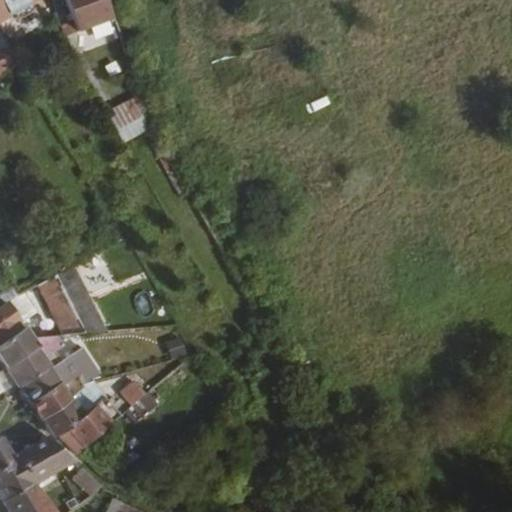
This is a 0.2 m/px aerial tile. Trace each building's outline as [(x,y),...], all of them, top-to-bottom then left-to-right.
[(0,0),(0,26),(44,2),(43,0),(0,0)] [(65,0),(77,33),(112,20),(105,0),(65,0)] [(0,78),(19,69),(6,51),(0,54),(0,78)] [(154,127),(139,95),(107,110),(123,143),(154,127)] [(79,349),(57,285),(29,301),(47,352),(53,351),(79,349)] [(0,356),(25,343),(12,322),(6,325),(2,317),(0,318),(0,356)] [(173,358),(189,351),(182,334),(166,341),(173,358)] [(53,351),(47,352),(31,354),(25,343),(0,356),(0,365),(7,376),(36,359),(49,379),(58,393),(69,390),(57,371),(53,372),(47,363),(58,358),(53,351)] [(8,378),(15,391),(19,397),(49,379),(36,359),(7,376),(8,378)] [(0,382),(0,394),(3,399),(15,391),(8,378),(0,382)] [(49,379),(19,397),(28,412),(58,393),(49,379)] [(134,391),(116,394),(117,401),(134,398),(134,391)] [(68,408),(58,393),(28,412),(38,426),(68,408)] [(93,416),(110,433),(84,398),(68,408),(38,426),(52,445),(55,442),(54,441),(93,416)] [(121,424),(131,416),(124,408),(114,416),(121,424)] [(55,442),(75,462),(110,433),(93,416),(54,441),(55,442)] [(0,506),(1,508),(31,492),(74,469),(47,444),(12,464),(4,451),(0,452),(0,506)] [(92,498),(99,492),(77,472),(71,477),(92,498)] [(1,508),(3,511),(46,511),(31,492),(1,508)] [(115,511),(122,511),(125,508),(112,502),(109,508),(115,511)]
